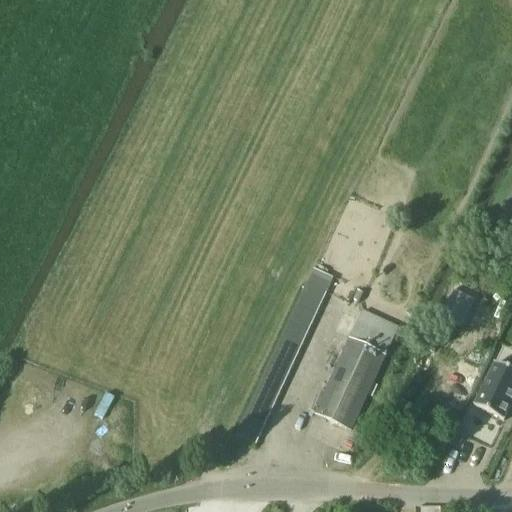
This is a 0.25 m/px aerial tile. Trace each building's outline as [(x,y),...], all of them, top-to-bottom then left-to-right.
[(330,286),(310,276),(305,287),(325,296),(330,286)] [(325,296),(305,287),(300,296),(320,306),(325,296)] [(320,306),(300,296),(295,308),(315,317),(320,306)] [(315,317),(295,308),(290,318),(310,328),(315,317)] [(363,312),(348,343),(385,360),(398,330),(363,312)] [(290,318),(285,329),(305,339),(310,328),(290,318)] [(285,329),(280,340),(300,350),(305,339),(285,329)] [(280,340),(274,352),(294,362),(300,350),(280,340)] [(351,433),(385,360),(348,343),(314,416),(351,433)] [(274,352),(268,364),(289,374),(294,362),(274,352)] [(264,374),(283,385),(289,374),(268,364),(264,374)] [(488,380),(472,419),(490,428),(511,379),(511,373),(504,368),(496,383),(488,380)] [(264,374),(259,384),(279,395),(283,385),(264,374)] [(259,384),(254,395),(274,404),(279,395),(259,384)] [(254,395),(249,406),(269,415),(274,404),(254,395)] [(249,406),(244,416),(264,426),(269,415),(249,406)] [(239,426),(260,436),(264,426),(244,416),(239,426)] [(234,437),(255,446),(260,436),(239,426),(234,437)] [(439,441),(437,449),(445,451),(447,444),(439,441)]
